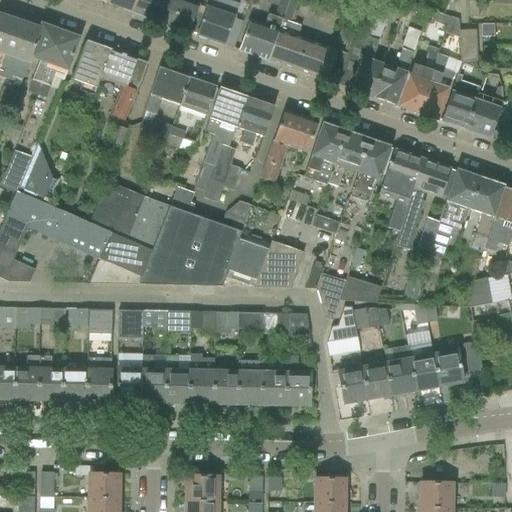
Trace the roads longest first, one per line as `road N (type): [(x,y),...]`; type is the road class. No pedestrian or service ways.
road 1 (residential): [(511,168),(26,0)]
road 2 (residential): [(0,300),(306,304),(325,451)]
road 3 (residential): [(325,451),(152,444)]
road 4 (residential): [(152,444),(0,441)]
road 5 (residential): [(381,443),(511,423)]
